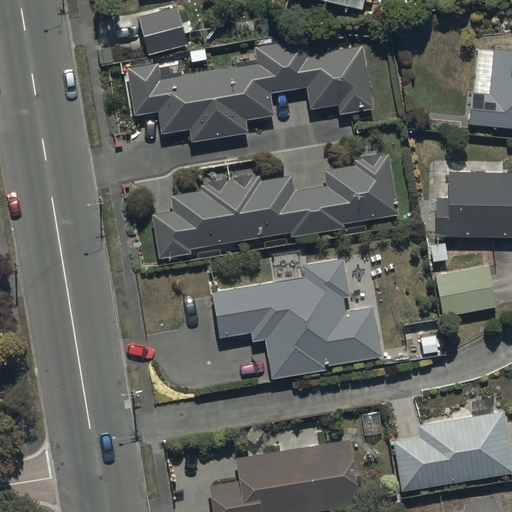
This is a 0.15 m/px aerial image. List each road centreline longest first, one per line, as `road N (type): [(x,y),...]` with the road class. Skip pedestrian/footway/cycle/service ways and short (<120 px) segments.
road 1 (tertiary): [(21,0),(98,466)]
road 2 (residential): [(98,466),(153,422),(401,387),(511,348)]
